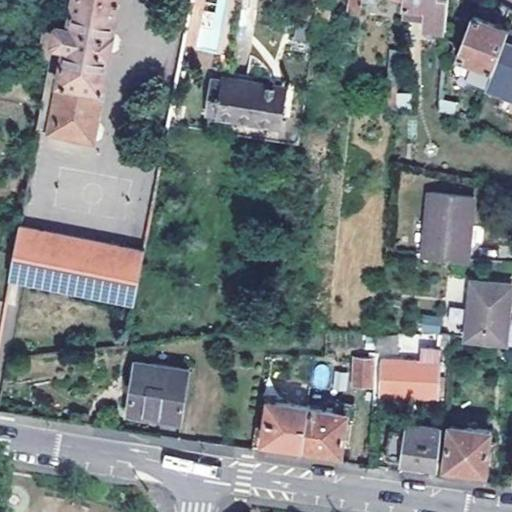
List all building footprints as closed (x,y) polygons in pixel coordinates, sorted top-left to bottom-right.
[(61,0),(60,6),(53,44),(66,45),(51,128),(95,136),(120,0),(61,0)] [(202,0),(193,53),(221,56),(230,0),(202,0)] [(304,0),(298,47),(313,49),(319,7),(319,0),(304,0)] [(360,12),(361,0),(319,0),(319,7),(330,8),(330,0),(351,0),(350,11),(360,12)] [(405,0),(404,14),(423,16),(422,26),(445,28),(447,0),(405,0)] [(45,18),(36,58),(50,61),(53,44),(60,6),(45,18)] [(319,7),(313,49),(310,68),(326,69),(331,28),(327,27),(330,8),(319,7)] [(504,40),(508,30),(474,16),(457,55),(471,61),(466,75),(468,82),(485,88),(487,84),(504,40)] [(511,43),(504,40),(487,84),(511,94),(511,43)] [(398,85),(401,49),(391,48),(388,85),(398,85)] [(226,76),(213,74),(207,118),(219,120),(225,81),(226,76)] [(255,80),(226,76),(225,81),(254,85),(255,80)] [(225,81),(219,120),(283,128),(287,97),(268,94),(268,86),(254,85),(225,81)] [(288,88),(268,86),(268,94),(287,97),(288,88)] [(429,193),(422,258),(467,262),(474,198),(429,193)] [(21,223),(11,276),(136,301),(147,247),(21,223)] [(511,285),(471,281),(466,339),(506,343),(511,289),(511,285)] [(419,316),(419,333),(440,333),(440,316),(419,316)] [(448,333),(439,333),(437,343),(448,344),(448,333)] [(379,334),(377,352),(392,353),(394,337),(379,334)] [(445,399),(446,380),(443,379),(445,350),(425,348),(424,362),(385,359),(382,394),(402,396),(401,401),(414,402),(415,396),(445,399)] [(374,361),(357,360),(355,388),(372,389),(374,361)] [(189,370),(137,362),(128,415),(180,424),(189,370)] [(307,408),(308,405),(269,399),(263,441),(284,444),(302,447),(307,408)] [(307,408),(302,447),(341,452),(346,414),(307,408)] [(438,467),(443,428),(408,423),(407,430),(390,428),(386,459),(438,467)] [(451,424),(446,467),(486,473),(492,430),(451,424)]
